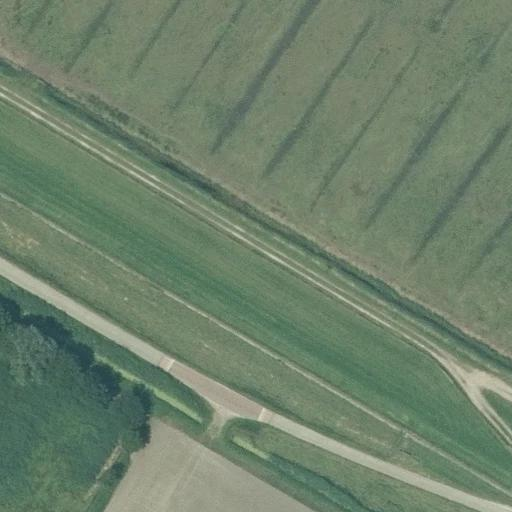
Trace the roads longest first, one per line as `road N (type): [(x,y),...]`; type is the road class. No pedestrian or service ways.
road 1 (track): [(0,96),(511,400)]
road 2 (unclassified): [(492,511),(228,401),(0,266)]
